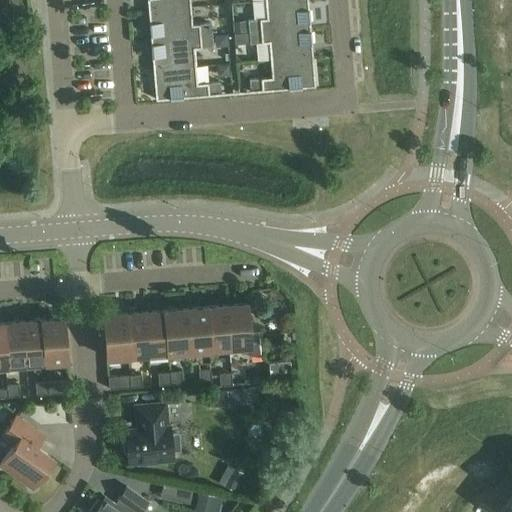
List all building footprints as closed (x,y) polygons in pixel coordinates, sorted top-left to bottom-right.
[(147,0),(148,11),(183,7),(182,0),(147,0)] [(307,0),(272,0),(274,17),(267,18),(248,20),(249,32),(310,26),(307,0)] [(185,25),(183,7),(148,11),(151,40),(212,34),(211,23),(185,25)] [(233,32),(246,31),(245,20),(233,21),(233,32)] [(249,32),(234,34),(235,45),(246,44),(246,43),(250,42),(250,44),(276,42),(277,59),(312,56),(310,26),(249,32)] [(213,47),(212,34),(151,40),(153,70),(188,66),(187,49),(194,48),(213,47)] [(312,56),(277,59),(279,76),(249,79),(250,92),(315,86),(312,56)] [(216,65),(217,76),(229,75),(228,64),(216,65)] [(189,84),(188,66),(153,70),(155,100),(220,94),(219,82),(189,84)] [(226,305),(229,348),(249,346),(249,347),(250,347),(250,355),(263,354),(261,331),(249,331),(247,303),(245,303),(245,304),(226,305)] [(229,348),(226,305),(206,307),(206,306),(205,306),(209,350),(209,349),(229,348)] [(205,307),(185,308),(188,351),(208,349),(208,350),(209,350),(205,306),(205,307)] [(188,351),(185,308),(165,310),(165,309),(165,310),(168,353),(169,353),(188,351)] [(164,310),(144,312),(148,354),(168,353),(165,310),(164,310)] [(125,313),(124,313),(128,356),(148,354),(144,312),(125,313)] [(128,356),(124,313),(123,313),(104,315),(104,314),(103,314),(107,358),(108,358),(127,356),(128,356)] [(67,361),(63,318),(62,318),(43,320),(43,319),(42,319),(46,363),(46,362),(65,361),(66,361),(67,361)] [(46,363),(42,319),(41,319),(41,320),(22,321),(25,364),(45,362),(45,363),(46,363)] [(25,364),(22,321),(2,323),(2,322),(1,323),(5,366),(6,366),(25,364)] [(290,359),(272,360),(266,360),(267,381),(291,379),(290,359)] [(199,382),(211,381),(210,369),(198,370),(199,382)] [(182,371),(170,372),(171,384),(183,383),(182,371)] [(171,384),(170,372),(158,373),(159,385),(171,384)] [(219,374),(220,380),(220,386),(232,385),(231,373),(219,374)] [(141,374),(129,375),(130,387),(142,386),(141,374)] [(130,387),(129,375),(108,377),(109,389),(130,387)] [(68,380),(47,382),(48,394),(69,392),(68,380)] [(48,394),(47,382),(35,383),(36,395),(48,394)] [(6,385),(7,389),(7,397),(19,396),(18,384),(6,385)] [(240,389),(212,391),(213,403),(241,401),(240,389)] [(483,394),(463,396),(464,405),(484,403),(483,394)] [(136,406),(138,429),(125,430),(126,439),(123,442),(124,451),(127,454),(128,462),(140,461),(142,463),(148,463),(150,460),(172,458),(171,451),(179,450),(178,434),(170,434),(169,427),(166,427),(164,404),(136,406)] [(53,458),(30,442),(38,431),(16,415),(2,436),(13,444),(0,463),(0,465),(33,488),(53,458)] [(137,511),(138,511),(137,511),(139,511),(147,501),(126,486),(118,498),(122,501),(118,505),(105,496),(101,502),(97,500),(88,511),(137,511)] [(184,488),(182,501),(189,502),(192,490),(184,488)] [(213,507),(211,511),(217,511),(220,497),(199,492),(197,504),(213,507)]
